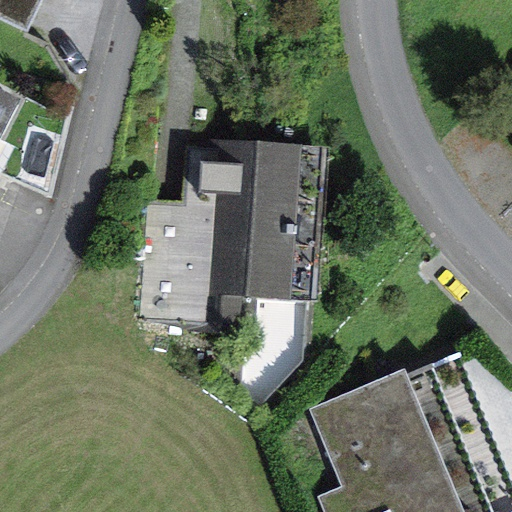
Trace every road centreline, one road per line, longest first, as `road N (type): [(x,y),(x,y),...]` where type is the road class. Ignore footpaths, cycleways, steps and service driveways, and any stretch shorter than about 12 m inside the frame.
road 1 (residential): [(126,0),(84,190),(54,259),(0,321)]
road 2 (residential): [(511,261),(474,222),(399,103),(373,0)]
